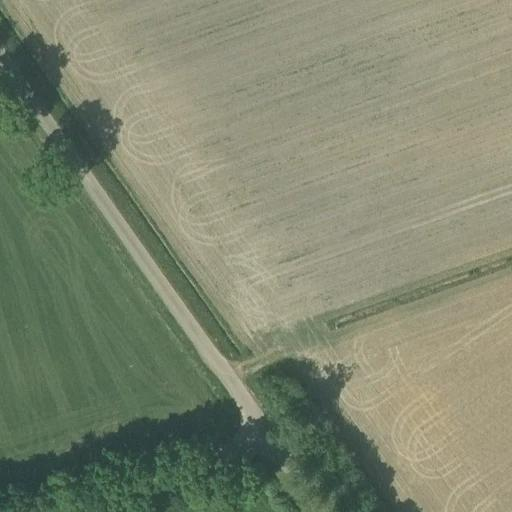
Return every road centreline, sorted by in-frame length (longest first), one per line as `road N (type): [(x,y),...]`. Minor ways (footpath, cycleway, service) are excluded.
road 1 (unclassified): [(267,438),(0,49)]
road 2 (unclassified): [(30,511),(267,438)]
